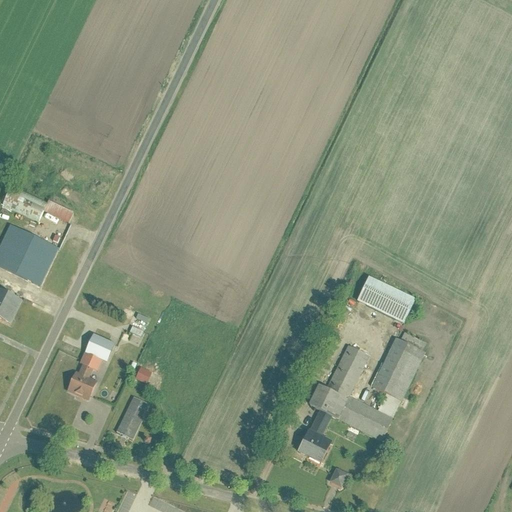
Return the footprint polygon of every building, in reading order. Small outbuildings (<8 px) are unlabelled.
[(46,206),(10,189),(2,206),(38,223),(43,213),(46,206)] [(68,224),(72,214),(48,202),(46,206),(43,213),(68,224)] [(57,250),(9,227),(0,246),(0,269),(38,288),(57,250)] [(414,300),(367,278),(355,302),(402,324),(414,300)] [(21,301),(0,291),(0,320),(10,325),(21,301)] [(129,330),(128,333),(132,334),(129,342),(139,345),(142,334),(129,330)] [(405,334),(401,343),(420,352),(424,343),(405,334)] [(113,345),(92,336),(85,354),(106,363),(113,345)] [(401,343),(395,340),(371,389),(385,395),(401,403),(425,354),(420,352),(401,343)] [(368,357),(348,347),(326,392),(347,402),(348,398),(368,357)] [(96,373),(100,363),(84,356),(79,366),(81,367),(91,371),(96,373)] [(77,375),(88,379),(91,371),(81,367),(77,375)] [(152,374),(140,369),(135,380),(147,385),(152,374)] [(77,375),(75,374),(67,393),(90,402),(98,383),(88,379),(77,375)] [(326,392),(316,387),(307,406),(319,412),(330,417),(338,420),(347,402),(326,392)] [(401,403),(385,395),(377,411),(394,419),(401,403)] [(149,406),(133,398),(116,433),(133,441),(149,406)] [(347,402),(338,420),(383,442),(394,419),(377,411),(348,398),(347,402)] [(319,412),(310,431),(321,437),(330,417),(319,412)] [(307,430),(295,454),(320,465),(331,442),(321,437),(310,431),(307,430)] [(325,484),(337,490),(344,476),(332,470),(325,484)]
